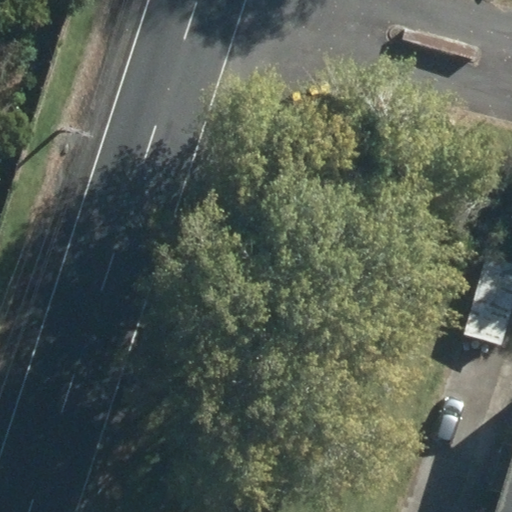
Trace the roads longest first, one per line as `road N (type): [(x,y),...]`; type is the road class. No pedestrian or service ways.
road 1 (tertiary): [(197,0),(27,511)]
road 2 (residential): [(511,52),(322,0)]
